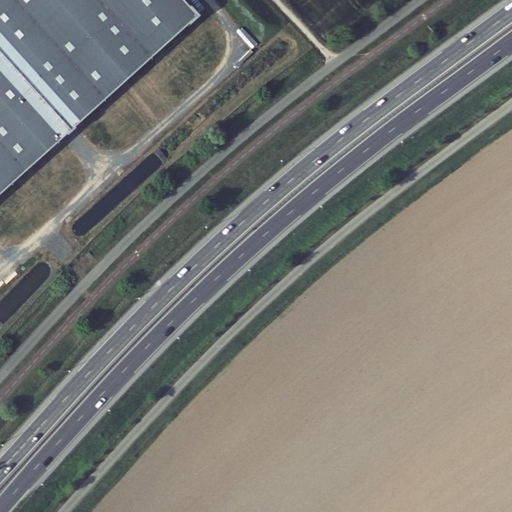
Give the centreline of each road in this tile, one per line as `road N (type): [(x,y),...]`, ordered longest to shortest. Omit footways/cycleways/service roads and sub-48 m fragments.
road 1 (trunk): [(0,508),(266,233),(511,42)]
road 2 (trunk): [(511,12),(250,216),(0,472)]
